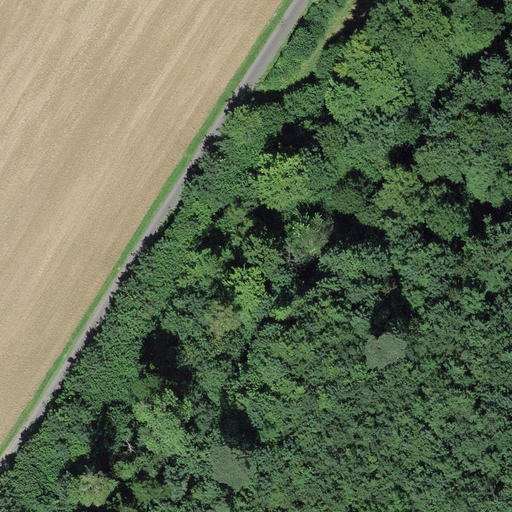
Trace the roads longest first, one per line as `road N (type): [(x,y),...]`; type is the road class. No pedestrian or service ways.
road 1 (track): [(182,511),(208,445),(259,359),(470,99),(511,59)]
road 2 (unclassified): [(301,0),(124,285),(0,464)]
